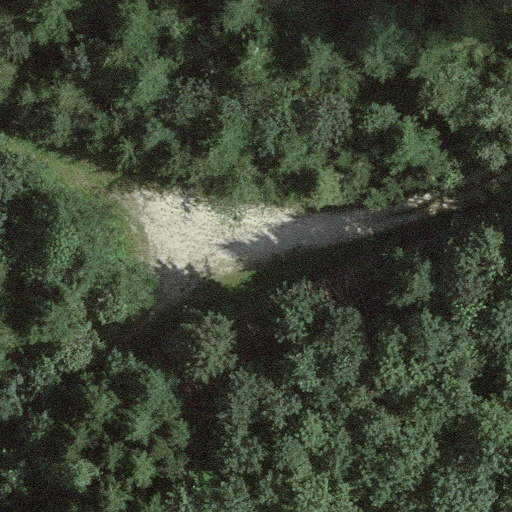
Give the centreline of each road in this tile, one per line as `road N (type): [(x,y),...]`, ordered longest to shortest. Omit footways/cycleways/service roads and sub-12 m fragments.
road 1 (track): [(255,252),(0,433)]
road 2 (track): [(255,252),(0,127)]
road 3 (track): [(511,165),(424,221),(255,252)]
